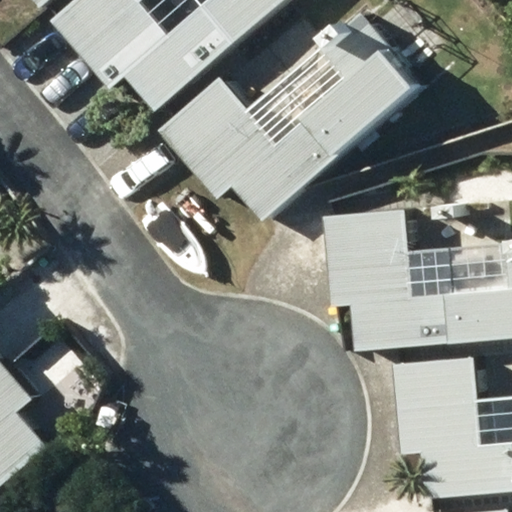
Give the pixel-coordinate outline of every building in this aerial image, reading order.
[(55,0),(65,10),(76,0),(55,0)] [(163,0),(98,0),(73,22),(133,91),(149,78),(179,113),(310,0),(235,0),(194,35),(163,0)] [(389,14),(345,51),(374,85),(300,146),(244,79),(182,132),(240,201),(256,188),(286,223),(369,153),(377,162),(457,95),(389,14)] [(431,200),(346,209),(354,296),(373,294),(378,341),(511,327),(511,238),(477,242),(481,282),(439,286),(431,200)] [(0,321),(19,305),(0,282),(0,321)] [(0,511),(0,508),(70,450),(38,412),(53,399),(0,336),(0,511)] [(474,349),(415,355),(424,445),(443,443),(448,489),(511,482),(511,431),(509,432),(501,354),(475,357),(474,349)] [(511,511),(511,502),(450,507),(450,511),(511,511)]
